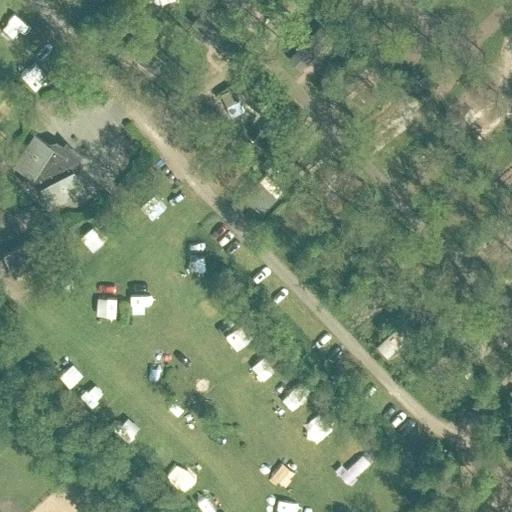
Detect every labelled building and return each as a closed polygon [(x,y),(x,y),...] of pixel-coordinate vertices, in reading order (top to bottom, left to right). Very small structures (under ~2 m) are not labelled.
[(202,6),(190,19),(222,48),(234,35),(202,6)] [(510,51),(511,44),(511,34),(502,31),(497,47),(510,51)] [(440,70),(456,79),(466,61),(449,52),(440,70)] [(329,86),(339,94),(363,68),(353,59),(329,86)] [(244,109),(238,99),(226,105),(231,115),(244,109)] [(230,158),(238,148),(213,127),(204,137),(230,158)] [(52,206),(85,189),(75,171),(77,165),(73,158),(77,156),(66,144),(64,148),(52,139),(48,141),(34,132),(14,163),(28,172),(23,180),(37,196),(45,192),(52,206)] [(234,163),(223,153),(217,160),(228,170),(234,163)] [(421,156),(392,175),(400,186),(428,167),(421,156)] [(246,199),(270,171),(261,163),(237,191),(246,199)] [(339,210),(370,183),(361,172),(329,199),(339,210)] [(292,202),(310,219),(320,208),(301,191),(292,202)] [(374,251),(400,226),(390,216),(364,240),(374,251)] [(345,237),(335,241),(347,269),(356,264),(345,237)] [(353,316),(385,284),(375,274),(342,306),(353,316)] [(407,313),(376,342),(387,354),(418,325),(407,313)] [(477,354),(489,362),(503,344),(491,335),(477,354)] [(451,352),(410,371),(417,386),(458,368),(451,352)]
